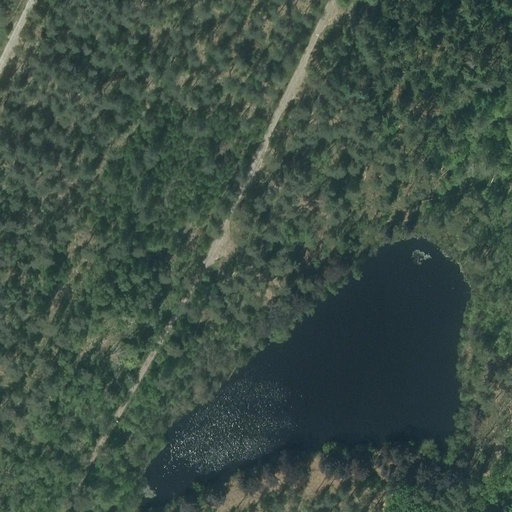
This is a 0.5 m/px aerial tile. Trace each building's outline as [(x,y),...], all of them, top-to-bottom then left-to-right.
[(132,0),(62,0),(56,10),(109,40),(132,0)] [(418,23),(377,0),(361,0),(341,36),(394,66),(418,23)] [(101,75),(48,45),(24,88),(77,118),(101,75)] [(384,104),(331,73),(306,116),(359,146),(384,104)] [(57,154),(4,124),(0,131),(0,178),(33,197),(57,154)] [(344,188),(291,157),(266,200),(319,231),(344,188)] [(0,253),(11,234),(0,227),(0,253)] [(304,261),(251,231),(227,274),(280,304),(304,261)]
